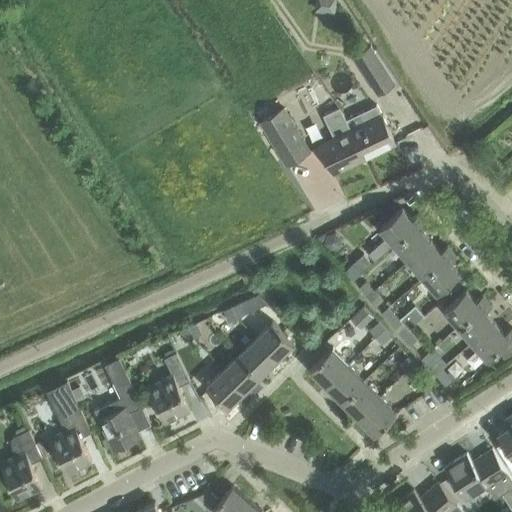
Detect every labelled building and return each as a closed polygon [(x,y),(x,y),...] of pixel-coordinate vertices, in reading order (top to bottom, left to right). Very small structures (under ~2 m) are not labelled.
[(371,45),(354,56),(378,93),(394,82),(371,45)] [(377,104),(347,118),(352,129),(365,156),(395,141),(377,104)] [(347,118),(344,113),(341,106),(324,114),(335,137),(320,144),(333,171),(365,156),(352,129),(347,118)] [(310,150),(287,113),(284,107),(261,121),(287,164),(310,150)] [(316,214),(344,199),(327,167),(299,181),(316,214)] [(412,217),(402,206),(380,226),(388,235),(368,252),(375,260),(395,243),(424,217),(419,212),(412,217)] [(409,259),(431,239),(422,228),(429,222),(424,217),(395,243),(409,259)] [(441,250),(431,239),(409,259),(424,275),(452,250),(448,244),(441,250)] [(438,291),(460,272),(450,261),(457,255),(452,250),(424,275),(438,291)] [(364,253),(345,269),(353,279),(372,262),(364,253)] [(359,286),(368,295),(374,290),(366,280),(359,286)] [(444,308),(459,325),(488,299),(483,293),(476,299),(466,288),(444,308)] [(374,290),(368,295),(376,305),(382,299),(374,290)] [(493,304),(488,299),(459,325),(473,341),(495,321),(486,310),(493,304)] [(239,301),(231,305),(235,312),(243,309),(239,301)] [(227,316),(235,312),(231,305),(223,308),(227,316)] [(393,325),(402,334),(408,329),(400,319),(393,325)] [(256,336),(278,358),(294,342),(273,320),(256,336)] [(196,321),(188,325),(191,333),(200,329),(196,321)] [(369,330),(375,336),(385,327),(379,321),(369,330)] [(505,332),(495,321),(473,341),(487,357),(498,348),(506,356),(511,350),(511,326),(505,332)] [(183,337),(191,333),(188,325),(180,329),(183,337)] [(381,343),(391,334),(385,327),(375,336),(381,343)] [(417,338),(408,329),(402,334),(410,344),(417,338)] [(240,352),(261,374),(278,358),(256,336),(240,352)] [(332,346),(310,368),(327,384),(348,363),(332,346)] [(179,385),(190,379),(177,351),(164,357),(172,372),(148,384),(165,420),(191,408),(179,385)] [(223,368),(244,390),(261,374),(240,352),(223,368)] [(98,417),(114,449),(141,436),(129,411),(143,405),(129,378),(118,354),(104,361),(116,385),(121,395),(94,409),(98,417)] [(406,370),(416,362),(409,355),(400,363),(406,370)] [(428,364),(436,373),(442,368),(434,358),(428,364)] [(411,377),(421,368),(416,362),(406,370),(411,377)] [(348,363),(327,384),(343,400),(364,379),(348,363)] [(207,384),(228,406),(244,390),(223,368),(207,384)] [(446,385),(452,379),(442,368),(436,373),(446,385)] [(364,379),(343,400),(359,417),(381,395),(364,379)] [(381,395),(359,417),(376,433),(397,412),(381,395)] [(81,435),(92,430),(78,402),(67,407),(74,423),(49,434),(67,472),(92,459),(81,435)] [(511,413),(511,412),(505,416),(510,424),(498,432),(511,453),(511,413)] [(0,456),(0,460),(17,497),(43,485),(31,461),(42,456),(29,428),(15,434),(12,439),(13,451),(0,456)] [(511,477),(509,473),(493,447),(478,456),(480,458),(474,462),(467,451),(445,466),(465,498),(488,484),(496,497),(511,486),(511,477)] [(466,511),(439,480),(425,491),(427,493),(422,498),(414,488),(394,505),(399,511),(466,511)] [(218,511),(239,511),(250,499),(232,484),(213,507),(218,511)] [(264,511),(250,499),(239,511),(264,511)] [(161,511),(155,501),(135,511),(161,511)]
